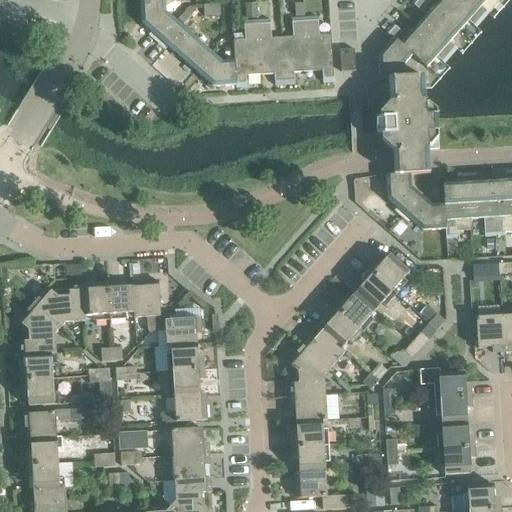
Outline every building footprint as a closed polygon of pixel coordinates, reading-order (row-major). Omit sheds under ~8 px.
[(140,25),(158,41),(175,22),(165,13),(164,1),(164,0),(157,0),(139,1),(140,25)] [(424,16),(415,27),(449,57),(456,50),(449,43),(458,33),(420,0),(414,0),(411,4),(424,16)] [(435,0),(420,0),(458,33),(468,22),(475,28),(481,21),(456,0),(438,0),(437,2),(435,0)] [(456,0),(481,21),(488,14),(480,7),(486,0),(456,0)] [(256,4),(244,5),(245,19),(257,19),(256,4)] [(304,4),(294,4),(294,18),(304,17),(304,4)] [(219,6),(203,6),(204,17),(220,17),(219,6)] [(188,8),(178,20),(183,25),(194,13),(188,8)] [(317,18),(304,19),(307,73),(321,72),(322,84),(332,83),(330,35),(318,36),(317,18)] [(292,38),(281,38),(284,86),(294,86),(293,74),(307,73),(304,19),(291,20),(292,38)] [(269,21),(256,22),(259,76),(273,75),(274,87),(284,86),(281,38),(270,39),(269,21)] [(158,41),(194,73),(211,53),(175,22),(158,41)] [(236,87),(235,87),(235,89),(246,89),(245,77),(259,76),(256,22),(243,22),(244,40),(232,41),(233,48),(233,60),(233,62),(234,62),(236,87)] [(385,34),(392,40),(393,39),(412,56),(411,57),(426,69),(436,58),(443,64),(449,57),(415,27),(405,37),(392,25),(385,34)] [(378,81),(387,81),(387,80),(404,79),(403,66),(411,57),(412,56),(393,39),(392,40),(377,57),(378,81)] [(233,48),(224,48),(224,60),(233,60),(233,48)] [(339,51),(340,73),(354,72),(353,50),(339,51)] [(212,88),(235,87),(236,87),(234,62),(233,62),(221,62),(211,53),(194,73),(212,88)] [(392,165),(393,176),(393,177),(410,176),(429,175),(428,160),(427,148),(429,148),(437,139),(436,112),(427,105),(424,105),(422,78),(404,79),(387,80),(387,81),(388,105),(378,115),(379,120),(375,121),(376,138),(380,138),(381,142),(391,152),(392,165)] [(505,182),(491,183),(494,237),(504,237),(502,219),(511,217),(511,172),(504,173),(505,182)] [(476,174),(466,175),(469,221),(483,220),(484,238),(494,237),(491,183),(476,184),(476,174)] [(445,231),(444,231),(445,240),(456,240),(455,221),(469,221),(466,175),(456,176),(457,185),(442,186),(443,205),(444,205),(445,231)] [(386,201),(404,216),(420,197),(410,189),(410,176),(393,177),(393,176),(384,176),(386,201)] [(422,232),(444,231),(445,231),(444,205),(443,205),(430,206),(420,197),(404,216),(422,232)] [(376,264),(368,272),(395,296),(406,283),(402,280),(408,273),(389,256),(379,267),(376,264)] [(510,264),(497,265),(498,276),(511,275),(510,264)] [(364,284),(355,294),(375,312),(380,305),(384,308),(395,296),(368,272),(361,281),(364,284)] [(147,332),(149,334),(159,322),(159,318),(160,318),(157,282),(142,283),(142,288),(132,289),(133,315),(133,320),(146,319),(147,332)] [(125,315),(133,315),(132,289),(118,290),(118,285),(106,286),(109,321),(125,320),(125,315)] [(93,322),(109,321),(106,286),(95,286),(95,291),(82,292),(81,292),(83,318),(84,318),(92,317),(93,322)] [(84,323),(84,318),(83,318),(81,292),(82,292),(82,287),(68,288),(68,298),(57,298),(47,289),(32,306),(59,329),(64,324),(84,323)] [(342,301),(335,310),(361,334),(372,321),(369,318),(375,312),(355,294),(346,305),(342,301)] [(54,335),(59,329),(32,306),(17,322),(27,332),(28,343),(18,343),(19,357),(24,357),(24,356),(55,355),(54,335)] [(425,306),(418,314),(428,323),(435,315),(425,306)] [(331,322),(322,332),(341,349),(342,349),(347,343),(351,346),(361,334),(335,310),(327,319),(331,322)] [(428,325),(436,332),(444,322),(436,315),(428,325)] [(511,316),(501,317),(503,353),(511,352),(511,316)] [(503,353),(501,317),(475,319),(477,350),(491,349),(491,354),(503,353)] [(165,348),(170,348),(170,347),(196,346),(196,336),(200,335),(199,320),(164,322),(159,322),(149,334),(151,336),(165,335),(165,348)] [(309,339),(301,348),(328,371),(345,352),(342,349),(341,349),(322,332),(313,342),(309,339)] [(420,334),(411,344),(419,351),(427,341),(420,334)] [(419,351),(411,344),(403,353),(411,360),(419,351)] [(166,357),(167,373),(203,371),(202,359),(197,359),(196,346),(170,347),(170,348),(171,356),(166,357)] [(288,385),(289,399),(324,397),(323,377),(328,371),(301,348),(287,364),(297,373),(298,385),(288,385)] [(121,349),(110,350),(111,363),(121,362),(121,349)] [(111,363),(110,350),(100,350),(101,363),(111,363)] [(397,353),(389,357),(401,368),(404,368),(411,360),(403,353),(397,353)] [(56,365),(55,355),(24,356),(24,357),(25,370),(20,370),(21,382),(52,380),(51,365),(56,365)] [(378,365),(370,375),(378,382),(386,372),(378,365)] [(135,368),(125,369),(126,382),(136,381),(135,368)] [(126,382),(125,369),(114,370),(115,383),(126,382)] [(108,370),(98,371),(99,384),(109,383),(108,370)] [(99,384),(98,371),(88,371),(89,384),(99,384)] [(173,389),(173,398),(199,396),(199,395),(199,382),(203,382),(203,371),(167,373),(168,389),(173,389)] [(433,386),(434,401),(470,399),(469,387),(464,388),(463,373),(438,375),(438,371),(419,372),(420,387),(433,386)] [(378,382),(370,375),(362,384),(369,391),(378,382)] [(53,395),(52,380),(21,382),(22,393),(26,393),(27,408),(58,406),(58,395),(53,395)] [(382,391),(383,404),(393,403),(392,391),(382,391)] [(199,396),(173,398),(174,415),(161,416),(161,426),(175,425),(175,424),(206,422),(204,395),(199,395),(199,396)] [(294,410),(295,424),(321,422),(321,423),(326,422),(324,397),(289,399),(290,410),(294,410)] [(440,417),(440,426),(467,424),(466,411),(470,410),(470,399),(434,401),(435,417),(440,417)] [(393,403),(383,404),(383,417),(394,416),(393,403)] [(366,407),(367,419),(377,419),(377,406),(366,407)] [(25,442),(29,442),(29,441),(55,440),(55,439),(54,422),(82,420),(81,410),(53,412),(53,414),(23,416),(25,442)] [(377,419),(367,419),(368,432),(378,431),(377,419)] [(291,438),(292,449),(328,447),(327,431),(322,431),(321,423),(321,422),(295,424),(296,437),(291,438)] [(436,435),(437,451),(473,449),(472,438),(467,438),(467,424),(440,426),(441,435),(436,435)] [(171,432),(172,457),(208,455),(207,444),(202,444),(202,430),(171,432)] [(25,455),(26,467),(57,465),(56,450),(61,450),(60,439),(55,439),(55,440),(29,441),(29,442),(30,455),(25,455)] [(385,442),(386,454),(396,454),(395,441),(385,442)] [(297,460),(298,473),(298,474),(324,472),(324,463),(329,463),(328,447),(292,449),(293,461),(297,460)] [(473,449),(437,451),(438,468),(443,467),(443,477),(470,475),(469,461),(474,461),(473,449)] [(140,453),(130,454),(131,467),(141,466),(140,453)] [(131,467),(130,454),(120,455),(120,467),(131,467)] [(396,454),(386,454),(386,467),(397,467),(396,454)] [(104,468),(103,455),(93,456),(94,469),(104,468)] [(114,455),(103,455),(104,468),(114,468),(114,455)] [(172,457),(174,483),(205,481),(205,480),(204,467),(209,467),(208,455),(172,457)] [(369,457),(370,469),(381,469),(380,456),(369,457)] [(32,478),(32,492),(63,490),(63,479),(58,480),(57,465),(26,467),(27,478),(32,478)] [(298,474),(298,473),(293,474),(295,500),(321,499),(322,511),(346,509),(346,497),(326,498),(324,472),(298,474)] [(128,474),(118,475),(118,488),(129,487),(128,474)] [(118,488),(118,475),(107,476),(108,488),(118,488)] [(175,502),(170,508),(174,511),(208,511),(201,506),(201,495),(210,494),(209,480),(205,480),(205,481),(174,483),(175,502)] [(462,498),(462,511),(477,511),(499,511),(498,499),(493,499),(492,485),(467,487),(467,484),(449,485),(449,499),(462,498)] [(365,508),(382,507),(381,486),(364,487),(365,508)] [(71,511),(80,503),(77,501),(64,502),(63,490),(32,492),(33,502),(28,502),(28,511),(71,511)] [(80,503),(71,511),(82,511),(82,505),(80,503)]
